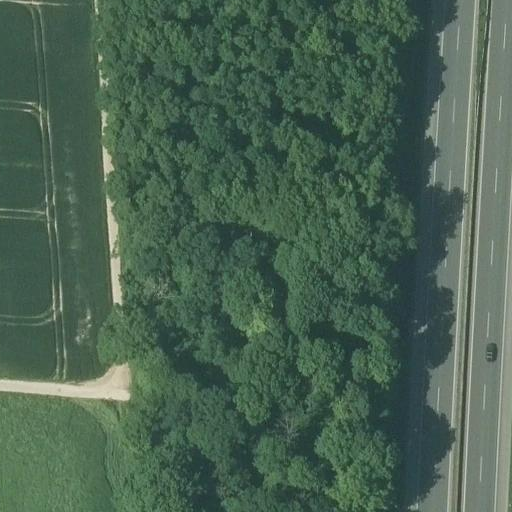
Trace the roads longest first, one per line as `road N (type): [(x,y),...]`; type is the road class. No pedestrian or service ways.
road 1 (track): [(100,0),(101,138),(128,398),(0,387)]
road 2 (motorway): [(459,0),(430,511)]
road 3 (motorway): [(476,511),(503,0)]
